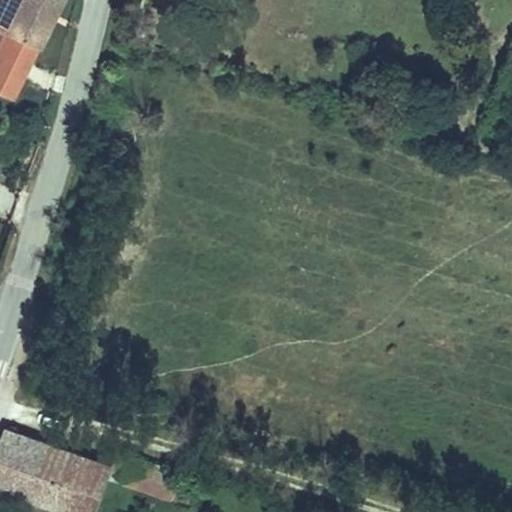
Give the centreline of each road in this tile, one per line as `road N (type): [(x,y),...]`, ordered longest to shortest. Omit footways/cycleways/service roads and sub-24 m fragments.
road 1 (track): [(0,408),(372,511)]
road 2 (tertiary): [(5,320),(101,0)]
